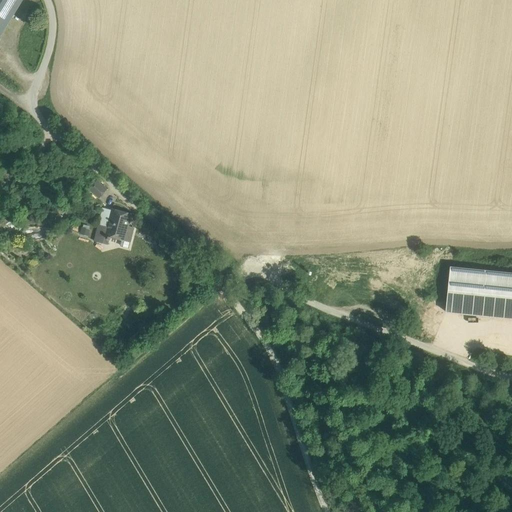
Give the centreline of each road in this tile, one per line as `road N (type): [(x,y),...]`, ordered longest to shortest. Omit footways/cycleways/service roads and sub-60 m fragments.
road 1 (unclassified): [(337,511),(257,328),(220,284),(27,111),(58,26),(51,0)]
road 2 (track): [(220,284),(252,268),(306,305),(511,377)]
